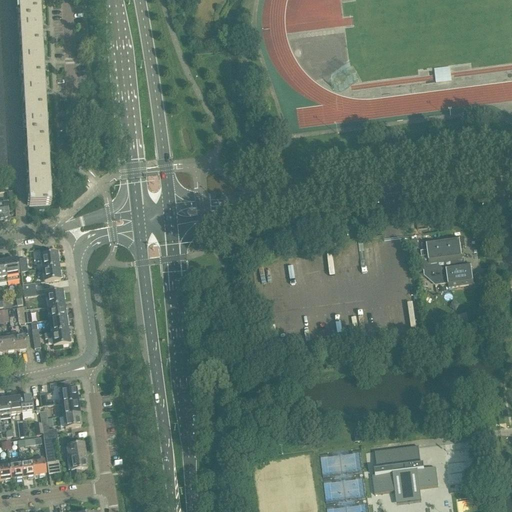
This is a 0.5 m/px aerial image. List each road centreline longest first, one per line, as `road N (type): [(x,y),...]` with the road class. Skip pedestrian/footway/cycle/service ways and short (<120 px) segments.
road 1 (secondary): [(193,511),(171,225)]
road 2 (secondary): [(138,230),(174,511)]
road 3 (unclassified): [(246,202),(498,171)]
road 4 (secondary): [(114,0),(137,212)]
road 5 (secondary): [(169,207),(138,0)]
road 6 (tertiary): [(0,382),(88,357),(82,255)]
road 7 (residential): [(74,153),(65,0)]
